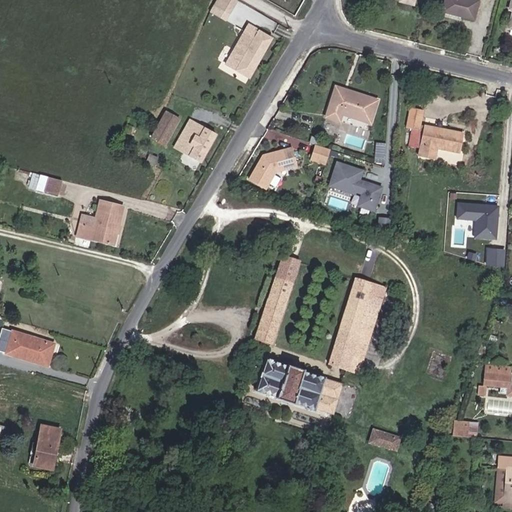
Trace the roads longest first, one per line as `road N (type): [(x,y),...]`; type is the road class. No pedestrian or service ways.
road 1 (unclassified): [(311,21),(131,319),(93,420),(73,511)]
road 2 (residential): [(311,21),(343,37),(511,80)]
